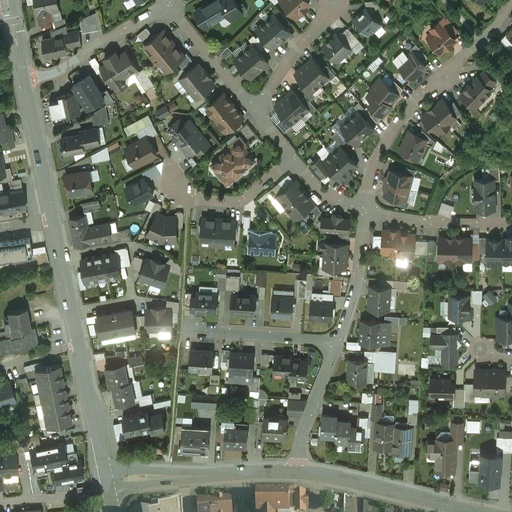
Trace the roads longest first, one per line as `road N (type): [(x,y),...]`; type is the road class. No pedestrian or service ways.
road 1 (residential): [(365,209),(372,171),(397,123),(511,0)]
road 2 (tertiary): [(482,511),(294,472)]
road 3 (residential): [(24,80),(50,75),(172,5)]
road 4 (residential): [(336,348),(181,331)]
road 5 (residential): [(511,222),(414,220),(365,209)]
road 6 (residential): [(293,158),(238,203),(187,202),(175,185)]
road 7 (residential): [(336,348),(352,304),(365,209)]
road 8 (tertiary): [(52,219),(24,80)]
road 9 (tertiary): [(105,480),(78,345)]
road 10 (tertiary): [(239,472),(105,480)]
road 11 (residential): [(253,107),(334,3)]
road 12 (residential): [(294,472),(336,348)]
road 13 (residential): [(253,107),(172,5)]
road 14 (tertiary): [(78,345),(52,219)]
